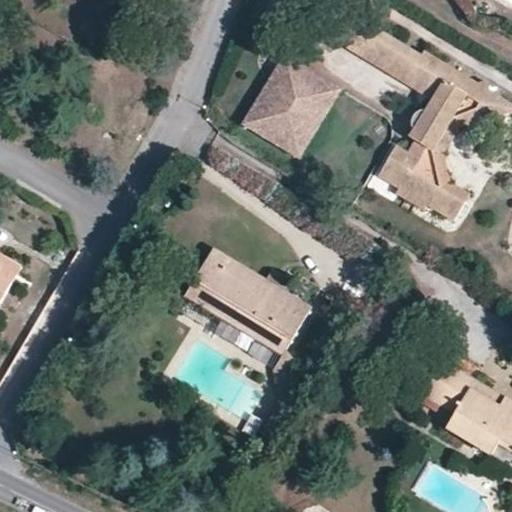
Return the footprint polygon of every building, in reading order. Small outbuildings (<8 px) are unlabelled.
[(353,47),(436,100),(435,84),(417,72),(427,56),(369,21),(353,47)] [(431,50),(427,56),(417,72),(435,84),(436,100),(430,114),(427,113),(423,112),(416,117),(415,124),(416,131),(419,134),(416,138),(423,142),(416,155),(403,148),(386,177),(407,190),(405,197),(414,203),(418,197),(426,201),(422,207),(433,214),(437,207),(453,217),(463,201),(449,191),(440,157),(459,123),(485,110),(490,89),(487,81),(471,87),(463,81),(467,73),(431,50)] [(297,57),(254,128),(312,163),(355,91),(297,57)] [(511,103),(491,90),(490,89),(485,110),(459,123),(440,157),(449,191),(463,201),(453,217),(463,223),(478,194),(460,182),(452,157),(468,134),(511,116),(511,103)] [(244,330),(264,342),(284,354),(313,308),(216,248),(187,296),(244,330)] [(0,305),(13,284),(1,277),(10,261),(0,254),(0,305)] [(22,267),(10,261),(1,277),(13,284),(22,267)] [(384,293),(376,307),(400,322),(408,309),(384,293)] [(381,354),(400,322),(376,307),(357,339),(381,354)] [(255,358),(264,342),(244,330),(235,344),(255,358)] [(500,444),(511,450),(511,402),(444,362),(425,394),(454,413),(446,428),(493,455),(500,444)] [(263,430),(277,439),(296,410),(282,400),(263,430)] [(511,465),(511,450),(500,444),(493,455),(511,465)]
